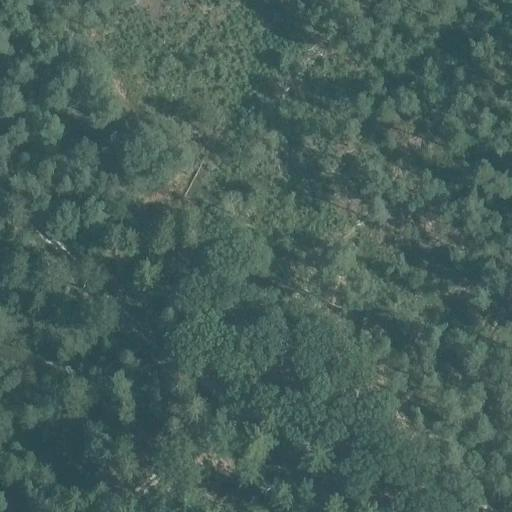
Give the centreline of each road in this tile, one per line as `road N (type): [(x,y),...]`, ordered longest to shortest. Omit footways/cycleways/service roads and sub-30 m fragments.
road 1 (track): [(369,511),(323,458),(182,367),(0,191)]
road 2 (track): [(118,511),(241,408)]
